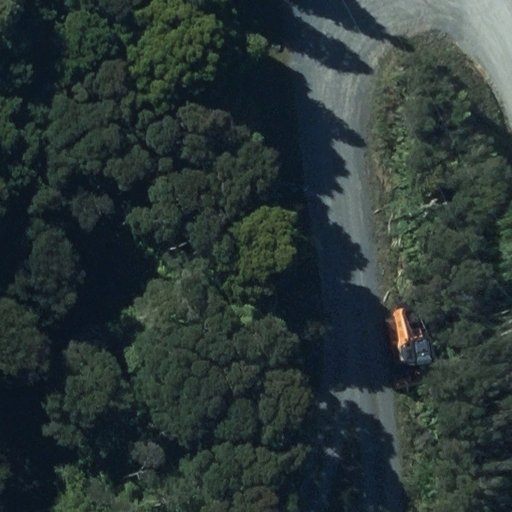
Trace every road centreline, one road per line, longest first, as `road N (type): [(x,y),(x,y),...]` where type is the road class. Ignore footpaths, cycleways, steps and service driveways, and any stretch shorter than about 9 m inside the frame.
road 1 (track): [(374,511),(359,352),(310,133),(334,10),(344,0)]
road 2 (track): [(297,511),(359,352)]
